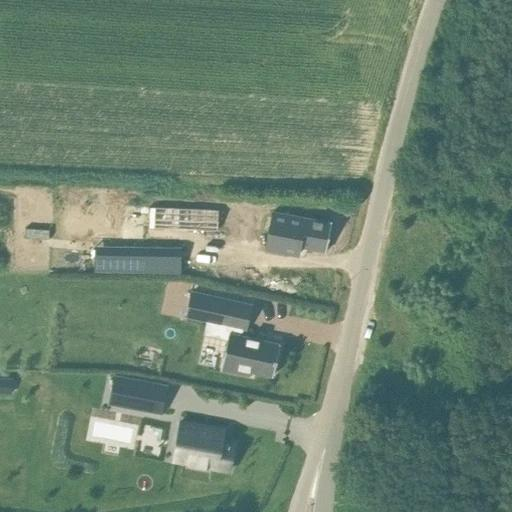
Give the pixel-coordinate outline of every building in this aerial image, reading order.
[(64,240),(126,241),(126,205),(65,204),(64,240)] [(222,230),(223,207),(157,205),(156,228),(222,230)] [(240,235),(244,210),(232,208),(227,233),(240,235)] [(272,211),(264,248),(297,255),(298,245),(325,250),(331,222),(272,211)] [(192,292),(187,315),(232,325),(230,333),(229,333),(221,369),(251,375),(252,371),(273,375),(280,344),(241,335),(243,328),(245,328),(250,305),(192,292)] [(112,389),(110,403),(134,408),(161,413),(167,385),(115,375),(112,389)] [(11,379),(0,378),(0,392),(10,393),(11,379)] [(181,421),(173,460),(229,470),(234,443),(222,440),(224,429),(181,421)]
